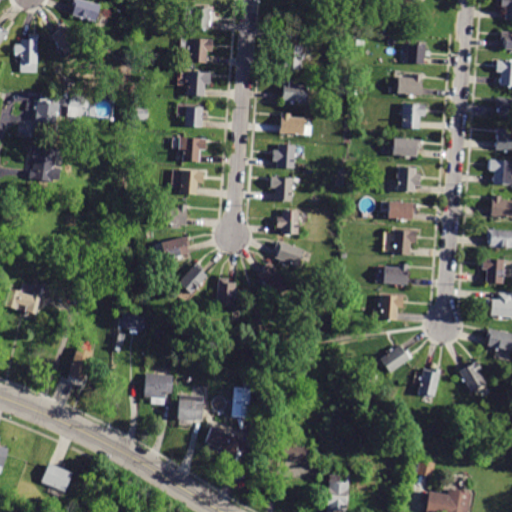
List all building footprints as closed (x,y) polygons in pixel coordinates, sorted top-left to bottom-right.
[(97,22),(72,15),(74,8),(72,7),(73,0),(80,0),(101,6),(97,22)] [(506,7),(501,7),(501,0),(511,0),(511,20),(505,20),(506,7)] [(209,29),(184,27),(186,8),(210,9),(210,15),(212,16),(212,22),(209,22),(209,29)] [(66,57),(51,36),(57,31),(56,29),(63,23),(80,46),(66,57)] [(0,28),(1,29),(3,27),(10,33),(0,45),(0,28)] [(287,31),(302,32),(301,41),(294,40),(294,46),(304,47),(302,70),(283,69),(284,59),(285,59),(287,31)] [(504,42),(504,40),(502,40),(503,33),(511,33),(511,50),(504,50),(504,42)] [(38,73),(20,73),(20,55),(15,55),(15,45),(21,45),(20,40),(28,40),(28,38),(39,38),(38,73)] [(206,63),(189,62),(190,50),(187,49),(187,46),(190,46),(190,39),(213,40),(212,52),(207,51),(206,63)] [(424,66),(407,64),(409,44),(425,45),(424,66)] [(501,72),(497,72),(498,62),(511,62),(511,85),(501,85),(501,72)] [(204,96),(187,95),(188,71),(210,73),(209,84),(205,84),(204,96)] [(422,95),(396,94),(397,77),(414,78),(414,74),(424,75),(422,95)] [(284,80),(293,80),(293,84),(308,85),(307,102),(282,101),(284,80)] [(135,93),(128,92),(129,84),(136,85),(135,93)] [(55,131),(38,128),(39,122),(34,121),(38,101),(39,101),(41,93),(59,96),(58,104),(59,104),(55,131)] [(80,119),(67,117),(71,93),(86,95),(84,109),(82,109),(80,119)] [(501,108),(501,107),(496,106),(497,97),(511,98),(511,115),(500,115),(501,108)] [(419,129),(402,128),(403,104),(425,105),(424,115),(419,115),(419,129)] [(202,126),(202,127),(184,127),(185,106),(202,107),(202,126)] [(148,120),(133,119),(134,107),(149,108),(148,120)] [(304,135),(280,133),(282,113),(291,114),(291,117),(305,118),(304,135)] [(511,150),(497,150),(498,129),(508,129),(508,133),(511,133),(511,150)] [(200,161),(182,160),(183,149),(180,149),(181,137),(207,138),(207,149),(200,149),(200,161)] [(417,156),(393,155),(394,139),(422,140),(422,149),(418,149),(417,156)] [(294,168),(277,167),(277,161),(273,161),(273,150),(278,150),(278,144),(295,145),(294,168)] [(30,170),(32,170),(34,158),(32,158),(33,154),(30,154),(31,145),(63,150),(58,180),(53,179),(52,183),(29,179),(30,170)] [(511,185),(493,184),(494,170),(489,170),(490,159),(511,161),(511,185)] [(415,191),(415,192),(397,191),(398,166),(416,167),(416,174),(421,174),(420,186),(415,185),(415,191)] [(198,195),(179,194),(181,170),(205,171),(205,182),(198,182),(198,195)] [(275,189),(270,188),(271,177),(293,178),(292,202),(275,201),(275,189)] [(511,216),(491,216),(492,196),(502,196),(502,200),(511,200),(511,216)] [(413,220),(387,219),(388,201),(417,203),(416,213),(414,213),(413,220)] [(188,225),(162,224),(163,206),(178,207),(179,204),(188,204),(188,225)] [(277,217),(282,217),(282,211),(299,211),(299,234),(282,234),(282,228),(277,228),(277,217)] [(486,238),(487,228),(511,230),(511,247),(488,246),(489,238),(486,238)] [(394,230),(416,231),(415,243),(410,243),(409,256),(392,255),(394,230)] [(155,244),(188,236),(190,245),(186,246),(188,254),(182,255),(183,260),(175,262),(174,258),(159,261),(155,244)] [(303,250),(298,266),(288,263),(287,265),(278,262),(279,260),(274,258),(277,251),(274,250),(278,241),(303,250)] [(504,260),(503,284),(485,283),(486,270),(481,270),(482,258),(504,260)] [(208,276),(191,294),(178,283),(196,262),(203,268),(201,270),(208,276)] [(274,294),(266,285),(264,286),(261,283),(263,281),(259,276),(264,271),(261,269),(269,262),(287,283),(274,294)] [(407,285),(383,284),(383,276),(376,275),(376,267),(397,268),(398,264),(408,264),(407,285)] [(233,307),(216,306),(218,278),(227,279),(227,282),(235,283),(234,292),(241,292),(240,299),(234,298),(233,307)] [(52,305),(38,301),(35,314),(5,306),(10,288),(20,291),(22,283),(55,292),(52,305)] [(497,300),(498,292),(511,293),(511,317),(489,316),(489,309),(487,309),(488,299),(497,300)] [(398,321),(373,320),(374,310),(381,311),(381,296),(404,297),(403,308),(398,307),(398,321)] [(330,309),(322,306),(324,298),(333,301),(330,309)] [(142,332),(120,327),(123,314),(145,319),(142,332)] [(487,337),(489,330),(511,334),(511,351),(487,346),(489,338),(487,337)] [(389,374),(379,360),(399,346),(403,351),(406,350),(411,358),(389,374)] [(68,376),(77,348),(93,353),(84,381),(68,376)] [(470,392),(459,371),(477,361),(482,370),(479,372),(486,384),(470,392)] [(434,397),(417,394),(422,370),(429,372),(430,367),(440,369),(434,397)] [(151,404),(151,397),(144,397),(145,374),(173,375),(171,405),(151,404)] [(252,387),(242,386),(243,379),(253,381),(252,387)] [(247,417),(230,416),(233,387),(250,388),(247,417)] [(202,420),(177,419),(178,400),(180,400),(180,395),(204,396),(202,420)] [(240,439),(234,454),(205,443),(211,427),(240,439)] [(310,465),(275,457),(280,438),(314,446),(310,465)] [(0,447),(8,450),(4,468),(2,468),(1,475),(0,474),(0,447)] [(408,472),(411,457),(435,463),(431,478),(408,472)] [(72,473),(65,492),(41,483),(49,464),(72,473)] [(325,511),(328,482),(347,484),(344,511),(325,511)] [(466,492),(471,493),(468,511),(425,511),(429,491),(447,494),(448,489),(466,492)]
